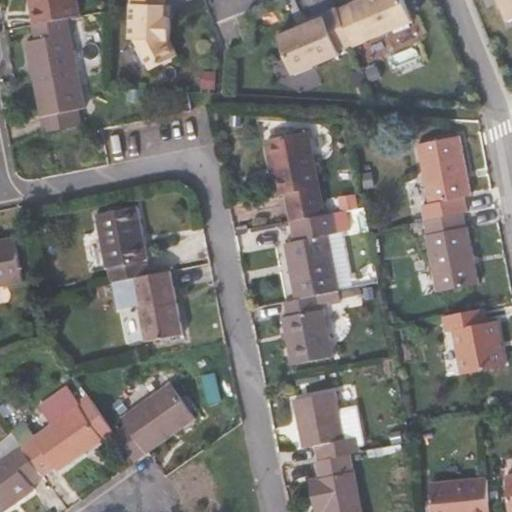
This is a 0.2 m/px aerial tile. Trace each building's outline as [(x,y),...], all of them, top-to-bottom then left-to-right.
[(30,0),(32,7),(35,25),(67,20),(82,16),(77,0),(30,0)] [(168,17),(169,5),(168,0),(134,0),(133,40),(138,40),(154,70),(181,56),(173,42),(173,18),(168,17)] [(511,0),(497,0),(502,9),(505,8),(510,23),(511,22),(511,0)] [(355,46),(340,9),(310,21),(298,26),(299,29),(281,37),(296,75),(342,55),(340,51),(355,46)] [(85,109),(67,20),(35,25),(39,42),(29,43),(45,117),(85,109)] [(328,214),(310,133),(264,141),(275,197),(287,194),(293,222),(328,214)] [(474,196),(462,138),(419,147),(431,204),(474,196)] [(150,259),(139,207),(97,215),(106,269),(110,268),(113,283),(134,279),(149,276),(147,261),(150,259)] [(480,285),(470,228),(467,229),(464,214),(427,221),(431,236),(427,237),(438,293),(480,285)] [(338,292),(327,235),(286,243),(296,300),(317,296),(338,292)] [(0,287),(23,283),(15,239),(0,241),(0,287)] [(184,334),(173,271),(149,276),(134,279),(146,342),(184,334)] [(334,356),(325,310),(320,312),(317,296),(296,300),(286,302),(290,319),(284,320),(293,365),(334,356)] [(507,367),(498,322),(488,323),(486,309),(446,317),(448,332),(457,332),(464,375),(507,367)] [(137,462),(196,419),(172,384),(123,418),(127,425),(116,433),(137,462)] [(346,440),(337,392),(295,401),(304,449),(315,447),(318,462),(352,456),(362,453),(359,438),(346,440)] [(103,440),(80,407),(24,448),(45,477),(56,468),(59,472),(103,440)] [(34,487),(46,479),(45,477),(24,448),(23,446),(0,462),(0,511),(4,511),(36,490),(34,487)] [(311,482),(315,499),(317,511),(326,511),(328,511),(327,511),(362,511),(352,456),(318,462),(317,462),(320,480),(311,482)] [(492,511),(489,479),(432,485),(434,511),(492,511)]
